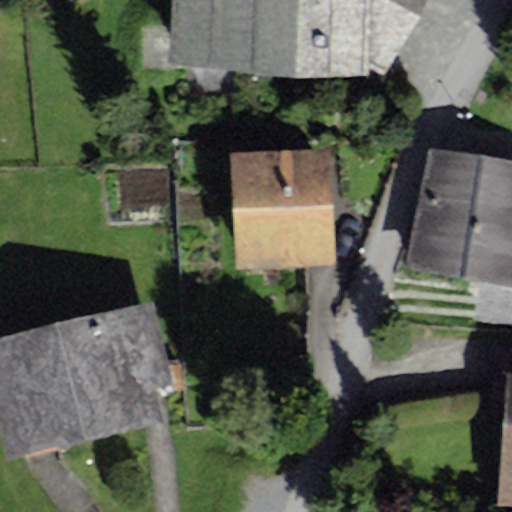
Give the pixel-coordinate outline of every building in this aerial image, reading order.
[(387,70),(427,0),(170,0),(167,64),(368,75),(369,61),(387,70)] [(511,281),(511,160),(427,147),(407,265),(511,281)] [(231,152),(236,268),(336,264),(331,148),(231,152)] [(152,300),(0,339),(0,415),(11,457),(163,418),(155,388),(174,383),(152,300)] [(503,391),(497,505),(511,505),(511,350),(492,349),(490,391),(503,391)]
